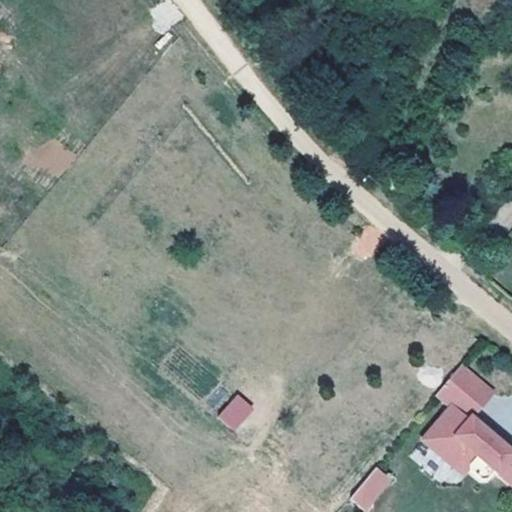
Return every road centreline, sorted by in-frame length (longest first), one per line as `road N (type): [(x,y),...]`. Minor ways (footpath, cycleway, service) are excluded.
road 1 (unclassified): [(347,191),(293,138),(186,0)]
road 2 (residential): [(347,191),(511,335)]
road 3 (track): [(447,0),(445,29),(423,78),(336,180)]
